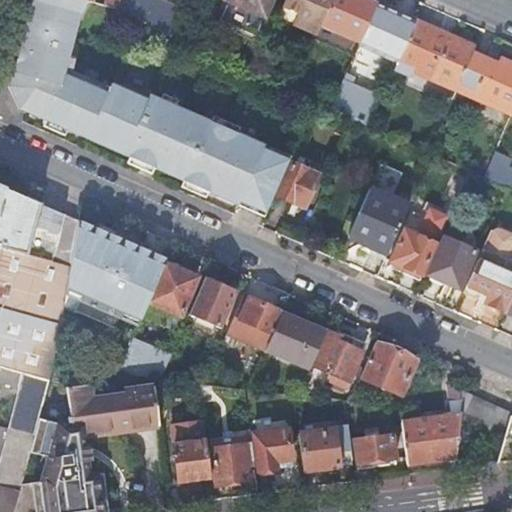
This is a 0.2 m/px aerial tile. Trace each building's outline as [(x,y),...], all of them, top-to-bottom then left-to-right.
[(126,91),(112,85),(108,95),(69,78),(64,75),(69,57),(69,54),(63,53),(67,40),(73,41),(79,16),(80,15),(80,14),(87,1),(83,0),(38,0),(31,27),(26,25),(13,72),(17,74),(14,87),(22,105),(35,110),(33,115),(49,124),(67,131),(88,140),(90,136),(104,142),(126,91)] [(31,27),(38,0),(32,0),(26,25),(31,27)] [(108,0),(106,6),(118,9),(120,0),(108,0)] [(120,10),(176,40),(188,14),(156,0),(120,0),(118,9),(120,10)] [(220,21),(257,37),(273,0),(226,0),(229,1),(220,21)] [(286,0),(284,7),(299,13),(297,26),(318,35),(322,25),(323,24),(333,0),(286,0)] [(361,43),(377,5),(364,0),(333,0),(323,24),(322,25),(361,43)] [(360,46),(398,63),(416,22),(377,5),(361,43),(360,46)] [(412,70),(457,90),(460,83),(473,53),(475,48),(436,31),(429,45),(423,43),(430,28),(416,22),(398,63),(395,70),(409,76),(412,70)] [(429,45),(436,31),(430,28),(423,43),(429,45)] [(474,90),(471,97),(511,114),(511,64),(502,60),(500,65),(473,53),(460,83),(474,90)] [(74,59),(69,57),(64,75),(69,78),(74,59)] [(292,93),(315,103),(325,81),(302,71),(292,93)] [(17,74),(13,72),(9,87),(19,109),(33,115),(35,110),(22,105),(14,87),(17,74)] [(315,103),(331,110),(341,88),(325,81),(315,103)] [(354,120),(370,127),(382,98),(344,82),(341,88),(331,110),(354,120)] [(460,83),(457,90),(471,97),(474,90),(460,83)] [(265,218),(291,158),(238,134),(212,123),(177,107),(161,101),(151,96),(149,101),(126,91),(104,142),(103,147),(131,159),(155,170),(185,182),(209,193),(265,218)] [(164,95),(161,101),(177,107),(179,102),(164,95)] [(241,129),(214,117),(212,123),(238,134),(241,129)] [(485,177),(511,189),(511,185),(511,168),(510,168),(511,162),(511,160),(495,154),(492,160),(485,177)] [(155,170),(131,159),(128,164),(153,175),(155,170)] [(305,207),(319,176),(292,164),(278,196),(305,207)] [(209,193),(185,182),(182,188),(207,199),(209,193)] [(388,256),(409,207),(370,190),(349,238),(388,256)] [(0,251),(64,269),(73,223),(0,191),(0,251)] [(391,262),(423,276),(449,217),(430,208),(424,222),(412,217),(405,230),(391,262)] [(97,230),(79,222),(71,268),(68,285),(86,293),(82,302),(119,318),(123,309),(142,317),(149,302),(166,264),(167,261),(149,253),(125,242),(120,240),(97,230)] [(468,230),(449,222),(443,237),(461,245),(468,230)] [(99,225),(97,230),(120,240),(122,235),(99,225)] [(486,303),(507,313),(511,302),(511,275),(502,271),(508,258),(511,260),(511,256),(511,238),(492,230),(479,261),(468,286),(489,295),(486,303)] [(461,245),(443,237),(427,274),(460,289),(477,251),(461,245)] [(127,238),(125,242),(149,253),(151,248),(127,238)] [(64,269),(0,251),(0,370),(18,376),(43,382),(47,368),(64,269)] [(511,260),(508,258),(502,271),(511,275),(511,260)] [(198,278),(166,264),(149,302),(182,317),(198,278)] [(206,278),(189,315),(221,329),(238,292),(206,278)] [(86,293),(68,285),(66,295),(82,302),(86,293)] [(274,334),(282,315),(283,313),(250,299),(244,297),(228,334),(266,351),(267,350),(274,334)] [(142,317),(123,309),(119,318),(138,327),(142,317)] [(267,350),(310,369),(326,333),(282,315),(274,334),(267,350)] [(356,344),(355,343),(353,348),(348,347),(350,342),(330,333),(316,366),(351,381),(367,344),(358,340),(356,344)] [(131,342),(123,361),(162,377),(171,358),(131,342)] [(376,342),(361,377),(402,396),(417,361),(376,342)] [(123,361),(117,374),(153,378),(161,379),(162,377),(123,361)] [(0,511),(9,511),(43,382),(18,376),(0,444),(0,511)] [(59,424),(40,418),(35,437),(31,453),(50,458),(44,482),(23,485),(21,492),(15,511),(110,511),(105,474),(91,475),(89,461),(87,446),(86,436),(120,432),(120,429),(159,424),(154,387),(126,391),(127,395),(93,399),(91,385),(68,389),(72,418),(69,418),(70,423),(59,424)] [(464,401),(463,410),(468,412),(465,419),(507,437),(511,421),(511,412),(475,397),(471,404),(464,401)] [(452,401),(453,416),(405,422),(409,464),(458,458),(463,410),(464,401),(452,401)] [(180,481),(213,477),(208,441),(205,421),(173,426),(176,446),(180,481)] [(511,459),(511,421),(507,437),(498,462),(511,459)] [(353,457),(349,428),(300,434),(305,472),(341,467),(340,459),(353,457)] [(279,461),(294,460),(290,431),(255,435),(260,472),(280,469),(279,461)] [(359,463),(397,458),(394,436),(356,441),(359,463)] [(256,461),(254,454),(249,454),(247,445),(213,450),(218,485),(252,481),(250,462),(256,461)]
